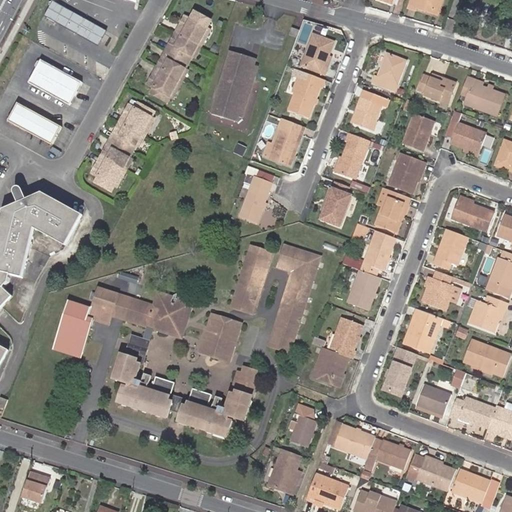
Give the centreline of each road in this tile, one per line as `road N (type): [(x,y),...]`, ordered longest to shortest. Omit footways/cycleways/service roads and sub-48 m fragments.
road 1 (residential): [(511,196),(465,180),(443,184),(363,393),(379,413),(511,462)]
road 2 (residential): [(0,388),(41,282),(78,259),(95,227),(90,201),(60,175),(158,0)]
road 3 (residential): [(0,435),(240,511)]
road 4 (residential): [(366,23),(301,194)]
road 5 (residential): [(366,23),(511,69)]
